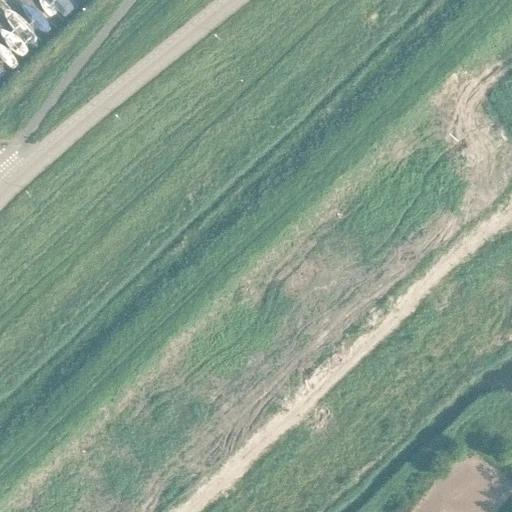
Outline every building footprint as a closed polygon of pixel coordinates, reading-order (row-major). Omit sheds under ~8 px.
[(394,0),(391,0),(387,4),(395,13),(401,7),(394,0)] [(379,6),(361,23),(391,54),(408,38),(379,6)] [(361,23),(344,39),(374,71),(391,54),(361,23)] [(342,47),(336,53),(344,62),(350,56),(342,47)] [(329,76),(311,93),(340,125),(359,107),(329,76)] [(280,109),(274,115),(282,124),(289,118),(280,109)] [(266,117),(249,133),(279,165),(296,148),(266,117)] [(249,133),(232,149),(261,181),(279,165),(249,133)] [(511,159),(497,140),(478,155),(504,189),(511,183),(511,159)] [(469,154),(463,159),(470,169),(477,164),(469,154)] [(229,157),(223,163),(232,172),(238,166),(229,157)] [(440,168),(433,173),(441,182),(448,177),(440,168)] [(215,181),(210,186),(218,195),(224,190),(215,181)] [(433,182),(414,198),(443,230),(461,214),(433,182)] [(202,188),(184,205),(214,236),(231,220),(202,188)] [(184,205),(167,221),(196,253),(214,236),(184,205)] [(396,217),(391,223),(399,231),(405,225),(396,217)] [(164,229),(158,235),(167,244),(173,238),(164,229)] [(391,232),(374,249),(406,279),(423,261),(391,232)] [(511,240),(503,248),(511,258),(511,240)] [(374,249),(358,266),(390,296),(406,279),(374,249)] [(140,260),(134,265),(143,274),(149,268),(140,260)] [(126,267),(109,284),(139,315),(155,299),(126,267)] [(350,267),(344,273),(353,281),(359,275),(350,267)] [(511,285),(507,280),(498,289),(504,295),(511,287),(511,285)] [(478,281),(460,299),(491,329),(509,312),(478,281)] [(109,284),(92,300),(121,332),(139,315),(109,284)] [(326,285),(321,292),(330,300),(336,293),(326,285)] [(313,294),(298,312),(330,341),(346,323),(313,294)] [(460,299),(443,317),(473,347),(491,329),(460,299)] [(89,308),(83,314),(91,322),(97,317),(89,308)] [(298,312),(282,331),(315,359),(330,341),(298,312)] [(73,329),(67,335),(76,344),(82,338),(73,329)] [(60,337),(42,353),(72,385),(89,369),(60,337)] [(451,337),(442,346),(448,352),(457,343),(451,337)] [(280,339),(275,345),(284,353),(290,346),(280,339)] [(433,346),(425,355),(432,361),(440,351),(433,346)] [(404,349),(388,368),(421,395),(437,377),(404,349)] [(42,353),(24,370),(54,402),(72,385),(42,353)] [(22,378),(16,383),(24,392),(30,386),(22,378)] [(242,388),(236,393),(243,403),(250,397),(242,388)] [(0,392),(0,404),(3,407),(9,401),(0,392)] [(235,402),(216,418),(244,451),(263,435),(235,402)] [(0,414),(0,446),(16,432),(0,414)] [(191,421),(185,426),(192,436),(199,431),(191,421)] [(177,427),(158,442),(184,476),(203,462),(177,427)] [(158,442),(139,457),(165,491),(184,476),(158,442)] [(136,464),(129,469),(136,479),(143,474),(136,464)] [(117,489),(110,495),(119,504),(125,498),(117,489)] [(118,511),(110,503),(100,511),(118,511)]
